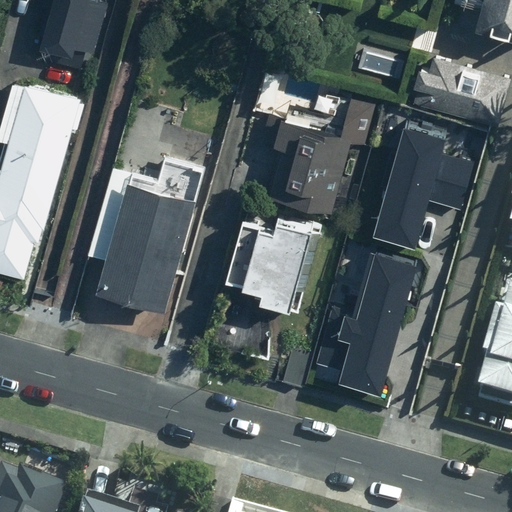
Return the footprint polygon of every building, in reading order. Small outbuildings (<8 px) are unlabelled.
[(92,48),(104,0),(49,0),(36,47),(69,56),(72,43),(92,48)] [(511,0),(477,0),(470,27),(511,38),(511,0)] [(430,56),(426,71),(414,68),(409,86),(422,89),(418,105),(497,125),(510,76),(430,56)] [(81,84),(23,70),(0,160),(0,259),(33,268),(81,84)] [(334,131),(273,116),(266,144),(277,147),(265,193),(330,209),(348,138),(364,142),(374,104),(343,96),(334,131)] [(407,113),(377,220),(419,232),(431,190),(465,199),(478,153),(444,143),(450,124),(407,113)] [(197,186),(128,168),(99,277),(168,295),(197,186)] [(511,168),(501,207),(506,208),(497,240),(511,244),(511,168)] [(219,280),(252,289),(249,299),(283,308),(305,228),(270,219),(268,228),(236,219),(219,280)] [(342,365),(386,377),(420,255),(376,243),(359,306),(335,299),(320,352),(344,358),(342,365)] [(511,290),(500,287),(466,400),(511,413),(511,290)] [(0,511),(54,511),(63,491),(0,467),(0,511)]
